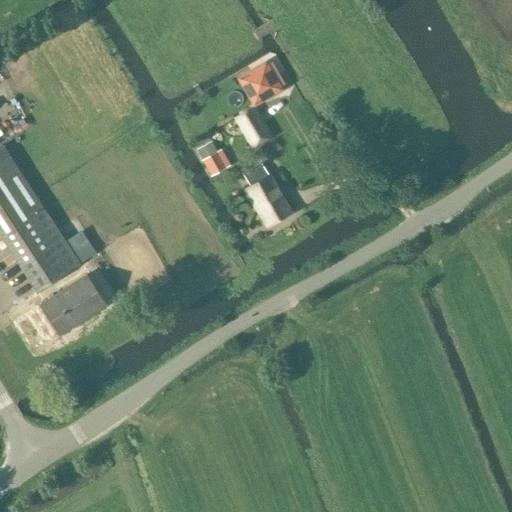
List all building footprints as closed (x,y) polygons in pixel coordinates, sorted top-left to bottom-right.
[(285,86),(271,63),(264,67),(264,66),(239,81),(254,107),(279,91),(279,90),(285,86)] [(234,118),(249,142),(266,131),(251,107),(234,118)] [(0,146),(0,233),(37,291),(80,263),(20,171),(29,165),(11,139),(0,146)] [(221,149),(202,160),(211,176),(230,165),(221,149)] [(245,173),(253,185),(246,189),(269,225),(268,225),(269,226),(293,211),(293,210),(292,210),(262,163),(245,173)] [(60,332),(104,304),(87,276),(42,305),(60,332)]
